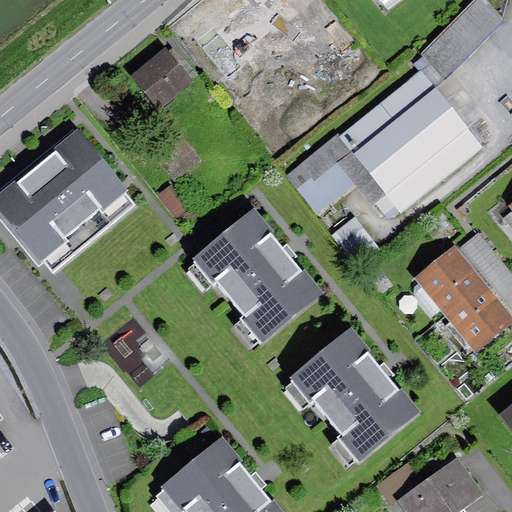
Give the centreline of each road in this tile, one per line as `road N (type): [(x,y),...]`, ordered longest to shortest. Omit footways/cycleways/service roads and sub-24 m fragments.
road 1 (residential): [(86,511),(37,372),(0,320)]
road 2 (secondary): [(0,120),(147,0)]
